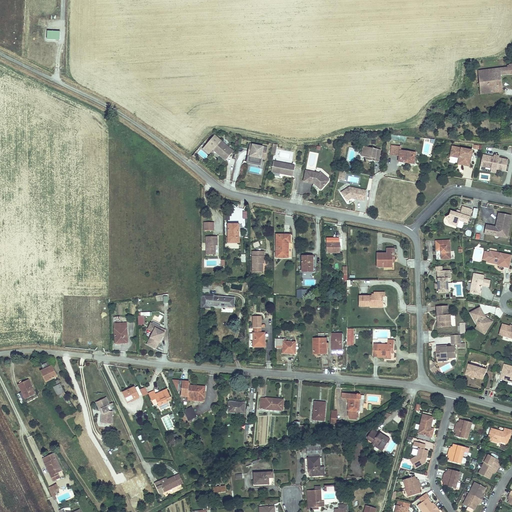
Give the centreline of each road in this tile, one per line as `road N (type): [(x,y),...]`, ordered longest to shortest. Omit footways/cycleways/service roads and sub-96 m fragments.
road 1 (unclassified): [(411,228),(228,189),(156,133),(0,51)]
road 2 (unclassified): [(422,384),(31,349),(0,353)]
road 3 (unclassified): [(422,384),(411,228)]
road 4 (residential): [(452,511),(431,478),(451,394)]
